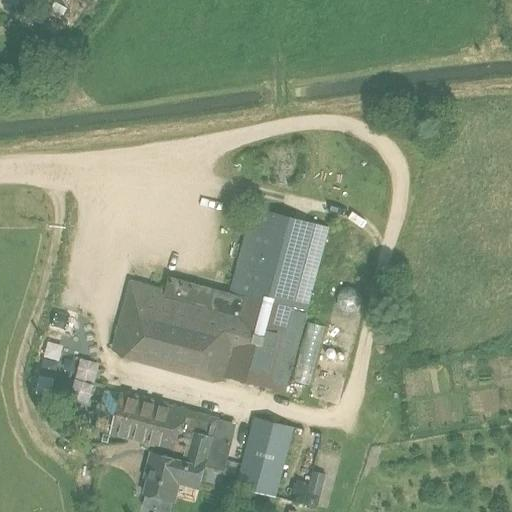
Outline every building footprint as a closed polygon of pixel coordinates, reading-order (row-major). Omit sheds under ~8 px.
[(2,0),(1,3),(33,19),(40,0),(2,0)] [(315,277),(314,276),(327,228),(255,209),(233,294),(170,277),(166,290),(132,281),(114,349),(127,352),(124,361),(207,383),(210,372),(284,392),(315,277)] [(217,419),(199,414),(188,411),(122,394),(112,436),(177,453),(182,436),(193,439),(186,463),(150,453),(144,473),(148,474),(143,495),(173,503),(178,484),(197,489),(203,466),(225,471),(232,444),(212,438),(217,419)] [(237,488),(276,498),(293,429),(255,419),(237,488)] [(331,458),(349,463),(352,450),(335,445),(331,458)] [(333,479),(321,475),(311,504),(324,508),(333,479)] [(234,493),(230,509),(243,511),(247,496),(234,493)]
